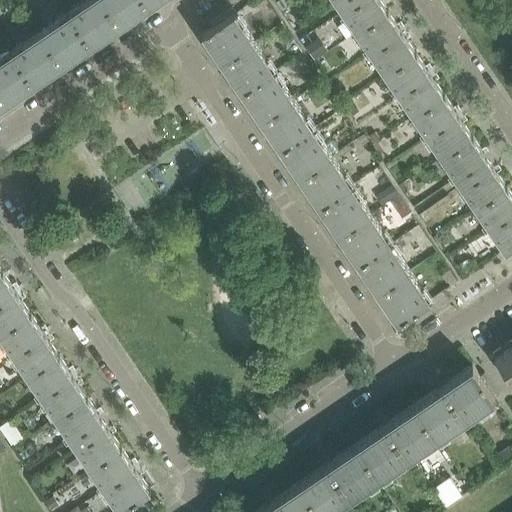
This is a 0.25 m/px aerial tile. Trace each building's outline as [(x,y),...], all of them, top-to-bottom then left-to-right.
[(146,0),(85,0),(69,11),(92,44),(149,5),(146,0)] [(287,0),(279,0),(276,3),(280,9),(289,3),(287,0)] [(336,0),(505,248),(511,243),(511,192),(381,0),(336,0)] [(202,33),(241,90),(274,68),(235,11),(232,6),(210,21),(213,25),(202,33)] [(69,11),(12,50),(34,83),(92,44),(69,11)] [(330,30),(321,36),(329,47),(338,41),(330,30)] [(319,37),(305,46),(314,59),(315,57),(327,49),(328,49),(319,37)] [(0,57),(0,106),(34,83),(12,50),(0,57)] [(313,126),(274,68),(241,90),(280,148),(313,126)] [(353,100),(345,105),(352,115),(359,110),(353,100)] [(313,126),(280,148),(319,206),(352,183),(313,126)] [(375,131),(369,134),(374,141),(380,137),(375,131)] [(359,135),(357,137),(358,137),(362,144),(369,140),(364,133),(364,132),(359,135)] [(386,176),(380,180),(385,187),(391,183),(386,176)] [(352,183),(319,206),(358,263),(391,241),(352,183)] [(392,185),(386,190),(391,197),(397,192),(392,185)] [(399,193),(390,199),(402,217),(411,211),(399,193)] [(430,298),(391,241),(358,263),(397,321),(409,313),(412,318),(434,303),(430,298)] [(0,332),(71,437),(71,438),(76,445),(119,509),(150,488),(140,474),(131,459),(112,432),(97,409),(78,382),(68,367),(50,340),(40,325),(22,298),(12,283),(0,265),(0,332)] [(450,269),(442,274),(447,282),(448,281),(451,285),(457,280),(450,269)] [(511,342),(494,354),(511,380),(511,342)] [(472,363),(415,402),(437,435),(495,396),(499,393),(485,371),(480,374),(472,363)] [(415,402),(357,441),(380,474),(437,435),(415,402)] [(357,441),(299,480),(321,511),(323,511),(380,474),(357,441)] [(511,447),(509,444),(497,452),(503,461),(511,455),(511,447)] [(450,477),(434,488),(443,501),(459,490),(450,477)] [(321,511),(299,480),(252,511),(321,511)] [(53,494),(46,500),(51,508),(59,503),(53,494)]
